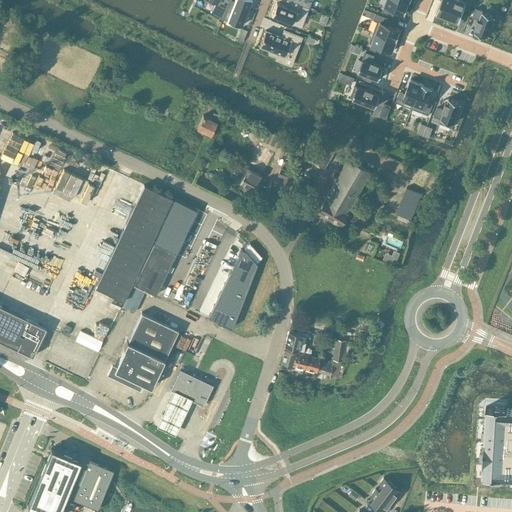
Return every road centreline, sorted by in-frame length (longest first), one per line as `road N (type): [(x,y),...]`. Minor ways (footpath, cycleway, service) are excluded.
road 1 (unclassified): [(237,469),(285,288),(285,267),(269,238),(0,101)]
road 2 (tertiary): [(238,480),(282,472),(383,427),(410,395),(432,346)]
road 3 (tertiary): [(415,338),(399,384),(372,416),(237,469)]
road 4 (tertiary): [(511,100),(435,290)]
road 5 (tertiary): [(450,294),(511,138)]
road 6 (tertiary): [(179,461),(46,384)]
road 7 (unclassified): [(0,510),(46,384)]
